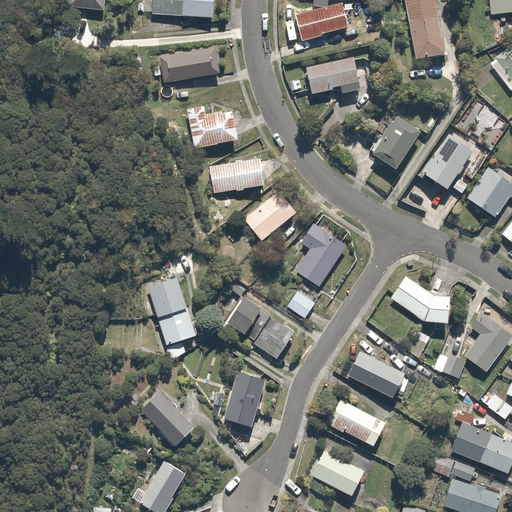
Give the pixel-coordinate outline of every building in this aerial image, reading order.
[(69,0),(69,7),(106,11),(106,0),(69,0)] [(181,16),(181,0),(151,0),(151,15),(181,16)] [(212,0),(181,0),(181,16),(211,18),(212,0)] [(402,0),(407,23),(436,17),(433,0),(402,0)] [(511,0),(488,0),(490,16),(511,12),(511,0)] [(340,4),(294,15),(300,42),(322,36),(321,33),(346,27),(340,4)] [(436,17),(407,23),(414,60),(444,54),(436,17)] [(511,43),(492,58),(495,62),(491,65),(511,91),(511,90),(511,43)] [(219,75),(215,48),(159,56),(163,84),(219,75)] [(354,57),(304,67),(310,95),(338,89),(340,95),(361,91),(354,57)] [(504,124),(475,104),(458,129),(487,148),(504,124)] [(203,106),(186,109),(193,149),(237,141),(232,110),(205,114),(203,106)] [(419,133),(394,116),(368,152),(394,169),(419,133)] [(473,153),(448,135),(420,172),(445,191),(473,153)] [(208,166),(213,194),(263,185),(257,157),(208,166)] [(467,198),(495,217),(509,197),(511,198),(511,178),(490,164),(467,198)] [(294,213),(275,191),(243,219),(262,241),(294,213)] [(511,219),(501,232),(511,242),(511,219)] [(346,246),(312,223),(299,243),(308,249),(293,271),(318,288),(346,246)] [(446,323),(450,295),(432,293),(403,274),(388,297),(423,320),(446,323)] [(198,338),(177,276),(147,286),(169,348),(165,349),(170,362),(190,356),(185,342),(198,338)] [(316,300),(298,287),(284,306),(302,319),(316,300)] [(257,355),(271,365),(294,331),(240,295),(221,323),(261,350),(257,355)] [(511,338),(511,335),(480,312),(470,327),(479,334),(463,356),(486,373),(511,338)] [(391,398),(403,372),(360,351),(347,377),(391,398)] [(461,361),(439,353),(433,369),(455,377),(461,361)] [(265,378),(235,369),(220,419),(233,423),(231,431),(248,436),(265,378)] [(509,406),(487,391),(479,402),(501,417),(509,406)] [(192,427),(159,392),(139,410),(173,446),(192,427)] [(371,447),(384,421),(339,399),(326,424),(371,447)] [(511,458),(511,441),(462,422),(451,451),(506,473),(511,458)] [(349,495),(362,471),(323,450),(310,475),(349,495)] [(455,461),(434,453),(428,469),(449,477),(455,461)] [(184,473),(161,459),(135,502),(151,511),(164,511),(172,499),(170,496),(184,473)] [(462,511),(496,511),(502,495),(485,489),(486,487),(477,484),(476,486),(453,479),(444,506),(462,511)] [(421,511),(423,509),(403,503),(400,511),(421,511)]
